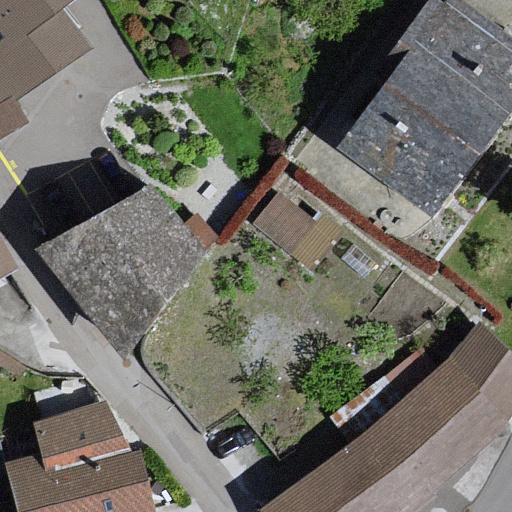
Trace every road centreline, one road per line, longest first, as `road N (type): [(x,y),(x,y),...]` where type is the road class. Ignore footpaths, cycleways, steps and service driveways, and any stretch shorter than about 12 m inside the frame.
road 1 (residential): [(0,216),(36,281),(147,416)]
road 2 (residential): [(0,324),(147,416)]
road 3 (residential): [(147,416),(225,511)]
